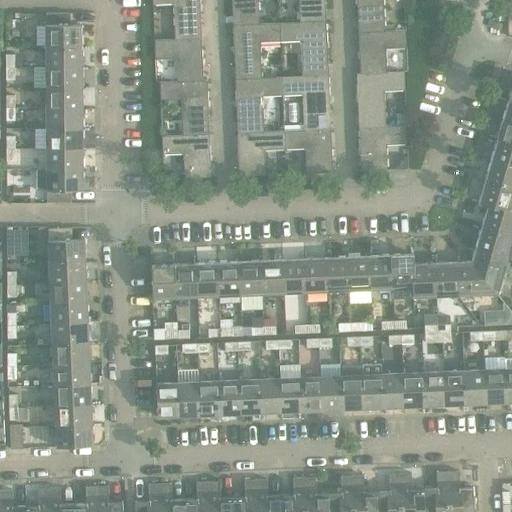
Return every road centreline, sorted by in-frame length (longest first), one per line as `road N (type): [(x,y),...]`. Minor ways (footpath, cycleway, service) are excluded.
road 1 (residential): [(118,459),(494,445)]
road 2 (residential): [(355,205),(422,204),(482,34)]
road 3 (residential): [(118,459),(116,212)]
road 4 (residential): [(116,212),(113,0)]
road 5 (residential): [(234,208),(222,0)]
road 6 (residential): [(355,205),(345,0)]
road 7 (residential): [(234,208),(355,205)]
